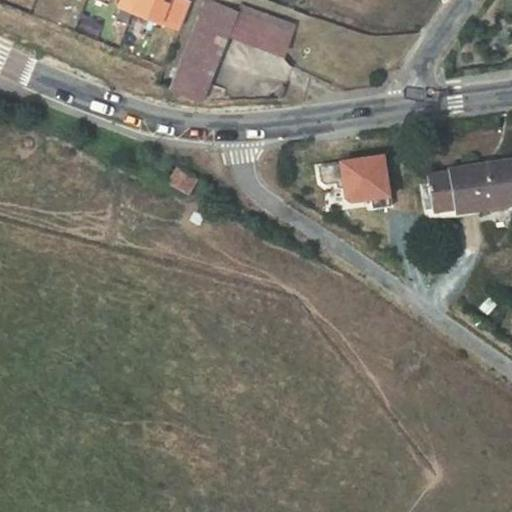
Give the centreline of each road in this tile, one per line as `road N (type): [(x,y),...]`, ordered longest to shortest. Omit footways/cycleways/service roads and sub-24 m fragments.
road 1 (residential): [(511,371),(277,210),(240,156),(236,120)]
road 2 (tertiary): [(0,60),(96,103),(184,123),(236,120)]
road 3 (tertiary): [(236,120),(391,110)]
road 4 (residential): [(391,110),(465,0)]
road 5 (tertiary): [(391,110),(511,94)]
